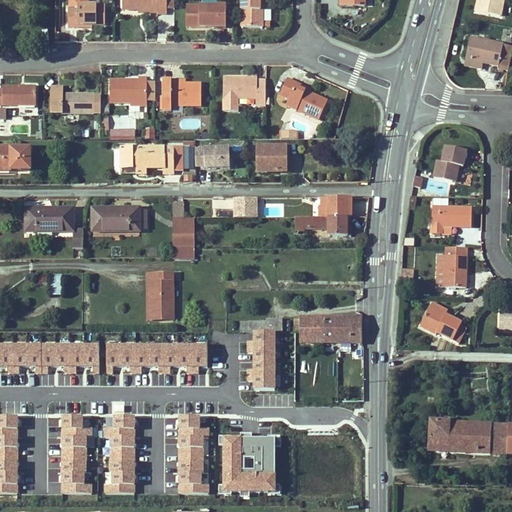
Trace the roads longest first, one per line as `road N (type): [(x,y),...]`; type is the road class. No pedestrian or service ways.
road 1 (primary): [(405,96),(388,188),(378,412)]
road 2 (residential): [(313,64),(128,62),(0,76)]
road 3 (residential): [(159,400),(230,399),(243,413),(378,412)]
road 4 (unknown): [(0,268),(169,267)]
road 5 (residential): [(511,271),(492,245),(495,118)]
road 6 (residential): [(43,401),(57,386),(126,385),(142,400),(159,400)]
